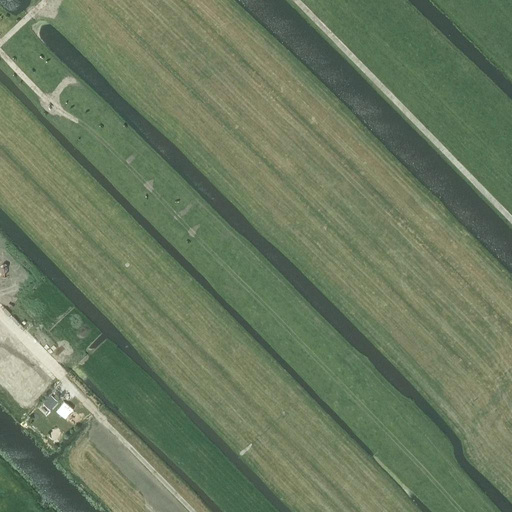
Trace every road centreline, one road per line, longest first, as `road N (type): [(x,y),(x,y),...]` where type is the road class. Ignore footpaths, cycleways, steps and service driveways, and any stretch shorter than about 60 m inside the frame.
road 1 (track): [(511,225),(293,0)]
road 2 (track): [(193,511),(0,315)]
